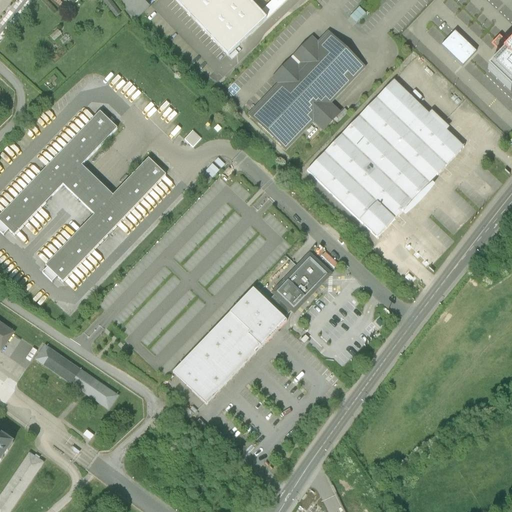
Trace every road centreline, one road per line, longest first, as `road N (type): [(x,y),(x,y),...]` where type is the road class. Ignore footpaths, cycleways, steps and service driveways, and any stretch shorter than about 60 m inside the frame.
road 1 (secondary): [(275,511),(439,287),(511,203)]
road 2 (unclassified): [(160,511),(104,468),(149,421),(146,393),(0,298)]
